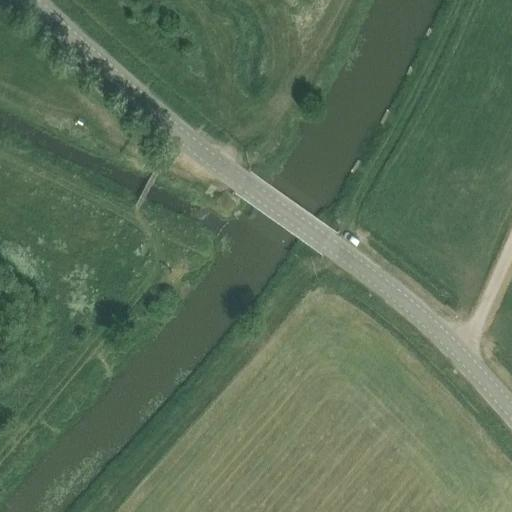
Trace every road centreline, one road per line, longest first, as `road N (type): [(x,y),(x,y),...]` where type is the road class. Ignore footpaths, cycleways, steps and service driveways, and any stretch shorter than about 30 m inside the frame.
road 1 (unclassified): [(511,414),(413,310),(182,136),(31,0)]
road 2 (track): [(340,252),(347,218),(462,0)]
